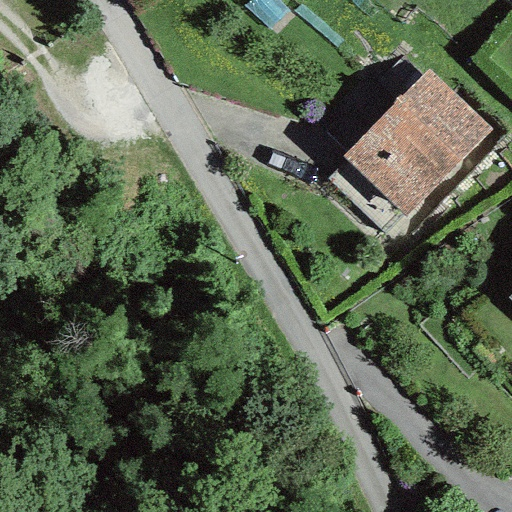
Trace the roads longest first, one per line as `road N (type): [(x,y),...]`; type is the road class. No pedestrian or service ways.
road 1 (residential): [(106,0),(219,175),(255,263)]
road 2 (unclassified): [(255,263),(388,511)]
